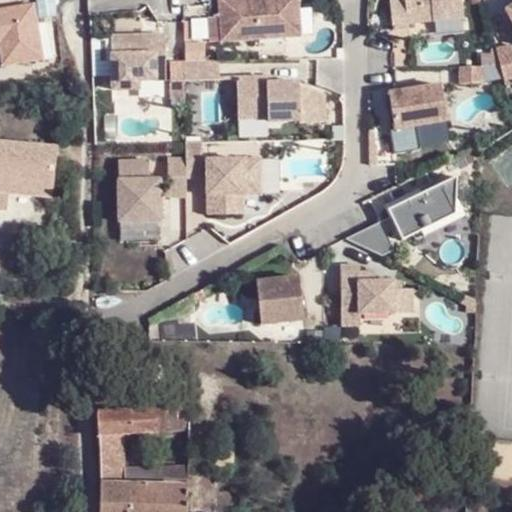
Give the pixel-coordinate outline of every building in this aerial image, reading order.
[(297,0),(251,0),(218,2),(220,45),(287,42),(286,16),(299,15),(297,0)] [(458,0),(401,0),(402,4),(387,6),(389,36),(406,34),(405,29),(461,24),(458,0)] [(34,6),(0,11),(0,47),(6,46),(15,52),(17,65),(42,60),(34,6)] [(511,8),(502,15),(511,31),(511,8)] [(299,15),(286,16),(287,42),(300,41),(299,15)] [(165,83),(164,38),(110,39),(112,93),(138,92),(138,83),(165,83)] [(6,46),(0,47),(0,50),(3,67),(17,65),(15,52),(6,46)] [(511,62),(509,51),(493,54),(503,90),(511,87),(511,62)] [(478,59),(478,72),(498,72),(493,54),(488,55),(489,60),(478,59)] [(184,84),(184,65),(170,65),(170,87),(169,87),(170,100),(185,100),(184,84)] [(219,65),(184,65),(184,84),(219,84),(219,65)] [(480,72),(457,72),(457,90),(480,89),(480,72)] [(267,83),(236,83),(236,123),(266,123),(266,127),(298,127),(298,129),(323,129),(322,100),(298,91),(298,88),(267,89),(267,83)] [(440,92),(388,99),(393,136),(446,128),(440,92)] [(10,194),(52,199),(57,148),(0,140),(0,210),(8,211),(10,194)] [(202,146),(186,146),(186,161),(186,181),(202,180),(202,146)] [(170,200),(187,200),(186,181),(186,161),(169,162),(170,200)] [(146,164),(115,164),(116,225),(158,224),(157,183),(146,183),(146,164)] [(259,164),(207,164),(208,217),(243,216),(243,197),(260,196),(259,164)] [(456,182),(386,214),(400,244),(455,219),(456,182)] [(379,226),(344,242),(380,260),(393,254),(379,226)] [(359,273),(340,273),(341,334),(359,334),(359,321),(412,321),(412,298),(401,298),(401,290),(375,290),(375,280),(359,280),(359,273)] [(256,287),(260,330),(303,326),(299,283),(256,287)] [(97,411),(98,437),(121,436),(188,433),(189,409),(97,411)] [(100,483),(162,485),(162,480),(186,481),(187,472),(122,470),(121,436),(98,437),(100,483)] [(185,511),(187,485),(162,485),(100,483),(97,511),(185,511)]
